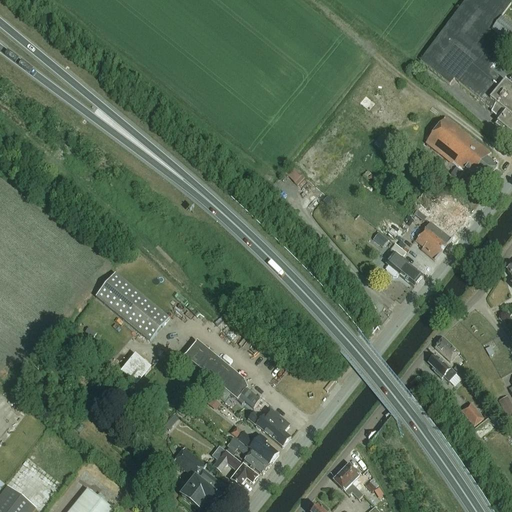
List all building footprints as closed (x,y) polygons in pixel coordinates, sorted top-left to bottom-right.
[(504,130),(511,136),(511,89),(490,71),(509,48),(490,33),(511,5),(505,0),(467,0),(420,63),(450,86),(454,81),(492,112),(491,114),(497,119),(502,115),(503,116),(495,126),(502,132),(504,130)] [(511,48),(511,46),(511,28),(501,20),(492,33),(501,40),(511,48)] [(486,184),(498,169),(487,160),(491,155),(446,119),(426,144),(456,169),(451,175),(458,181),(465,172),(473,178),(475,175),(486,184)] [(391,154),(396,146),(383,137),(378,145),(391,154)] [(298,183),(306,176),(297,167),(289,174),(298,183)] [(449,198),(434,220),(446,228),(448,226),(461,235),(475,216),(449,198)] [(435,263),(452,243),(428,224),(423,230),(425,232),(416,243),(424,249),(422,252),(435,263)] [(376,241),(386,248),(392,241),(382,233),(376,241)] [(423,278),(401,260),(406,254),(396,246),(391,252),(392,252),(387,257),(391,260),(386,266),(387,267),(386,270),(387,273),(393,278),(397,279),(399,276),(414,289),(423,278)] [(115,275),(95,299),(150,345),(170,321),(115,275)] [(443,341),(435,350),(450,365),(459,355),(443,341)] [(200,371),(231,397),(237,402),(233,407),(238,410),(244,403),(254,411),(260,404),(260,401),(247,391),(243,382),(197,343),(185,358),(200,371)] [(135,357),(120,373),(135,387),(150,371),(135,357)] [(448,385),(456,376),(445,366),(444,367),(435,358),(428,365),(436,373),(434,374),(441,381),(443,379),(448,385)] [(231,397),(200,371),(193,378),(224,404),(231,397)] [(508,420),(511,418),(511,407),(508,399),(499,404),(508,420)] [(471,406),(461,414),(474,429),(483,422),(471,406)] [(283,451),(291,441),(284,435),(290,428),(279,420),(280,418),(276,415),(274,415),(270,411),(261,421),(254,415),(248,421),(257,429),(256,430),(260,433),(260,432),(283,451)] [(0,430),(0,435),(2,441),(13,437),(9,427),(0,430)] [(235,435),(239,438),(245,432),(241,429),(235,435)] [(238,441),(252,453),(270,468),(279,457),(265,446),(267,443),(260,437),(255,444),(243,434),(238,441)] [(234,455),(236,452),(237,451),(247,459),(243,464),(251,470),(252,469),(263,477),(270,468),(252,453),(251,454),(237,442),(234,440),(227,449),(234,455)] [(219,500),(226,491),(203,474),(207,469),(185,451),(174,465),(196,482),(182,499),(197,511),(199,511),(206,504),(214,511),(222,502),(219,500)] [(253,487),(258,479),(226,453),(218,464),(223,468),(229,467),(238,474),(231,482),(240,490),(247,482),(253,487)] [(361,479),(349,467),(340,476),(356,491),(360,486),(356,483),(361,479)] [(356,491),(340,476),(333,483),(349,499),(352,495),(359,502),(363,498),(356,491)] [(365,488),(371,495),(376,490),(369,484),(365,488)] [(36,511),(8,490),(0,499),(0,511),(36,511)] [(112,511),(87,492),(70,511),(112,511)]
